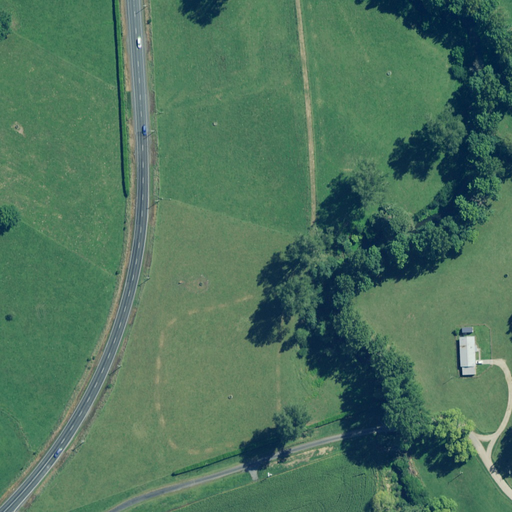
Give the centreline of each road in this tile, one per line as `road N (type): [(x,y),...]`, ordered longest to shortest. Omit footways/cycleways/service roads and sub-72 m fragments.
road 1 (primary): [(133,0),(142,196),(128,294),(80,413),(4,511)]
road 2 (unclassified): [(112,511),(325,439),(381,428)]
